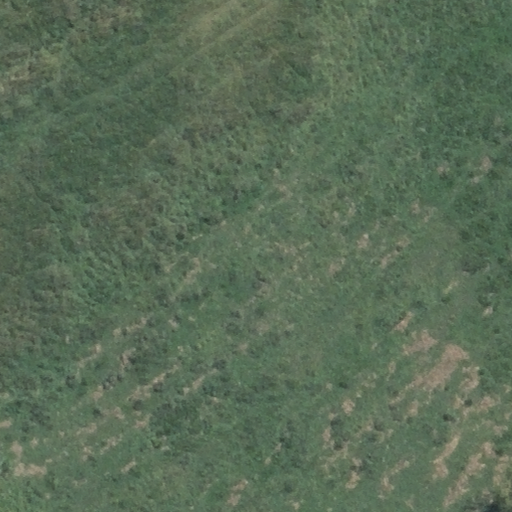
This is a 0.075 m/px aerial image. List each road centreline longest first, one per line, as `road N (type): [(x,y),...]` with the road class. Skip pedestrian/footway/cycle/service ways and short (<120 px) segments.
road 1 (unknown): [(204,0),(273,198),(442,373),(511,424)]
road 2 (unknown): [(0,405),(273,198)]
